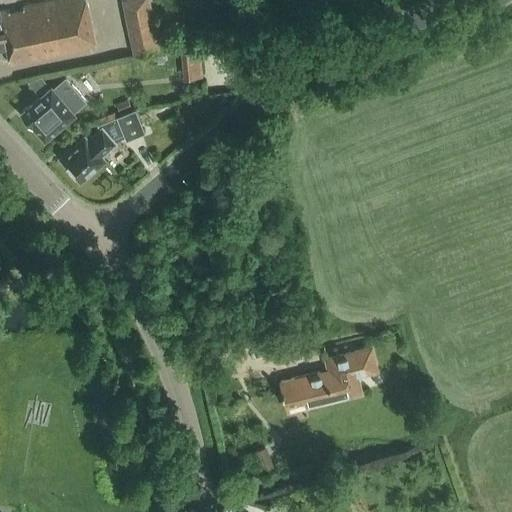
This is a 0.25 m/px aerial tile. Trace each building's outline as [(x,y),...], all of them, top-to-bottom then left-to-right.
[(11,64),(95,45),(85,0),(47,0),(0,10),(0,47),(7,46),(11,64)] [(152,7),(150,0),(121,0),(133,54),(163,47),(155,7),(152,7)] [(201,76),(200,48),(181,50),(183,77),(201,76)] [(43,137),(74,111),(72,109),(84,99),(65,76),(53,87),(51,84),(21,111),(43,137)] [(126,139),(145,130),(135,107),(98,123),(101,127),(88,139),(84,135),(60,156),(80,179),(104,158),(99,153),(113,141),(125,136),(126,139)] [(273,353),(296,348),(289,318),(279,320),(280,325),(267,329),(273,353)] [(356,374),(376,369),(371,346),(324,357),(327,369),(279,380),(286,409),(361,391),(356,374)]
